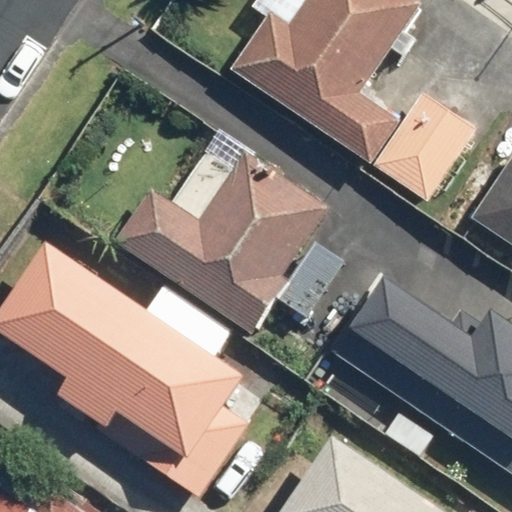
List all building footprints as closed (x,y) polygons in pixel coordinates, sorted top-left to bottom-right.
[(272,12),(232,70),(424,201),(474,128),(424,94),(403,124),(360,94),(423,3),(417,0),(305,0),(289,23),(272,12)] [(511,149),(467,218),(511,246),(511,149)] [(153,187),(117,243),(258,334),(291,283),(284,278),(331,207),(247,152),(203,220),(153,187)] [(318,244),(280,301),(308,319),(346,263),(318,244)] [(102,423),(97,430),(200,500),(251,426),(231,413),(254,379),(216,353),(232,329),(165,283),(147,309),(55,246),(0,326),(0,328),(76,380),(65,397),(102,423)] [(384,276),(332,352),(511,474),(511,325),(495,314),(477,339),(384,276)] [(449,511),(340,440),(291,511),(449,511)] [(0,511),(88,511),(51,488),(37,509),(0,484),(0,511)]
